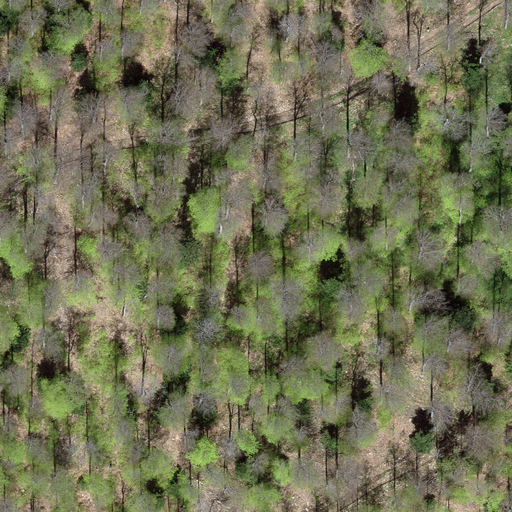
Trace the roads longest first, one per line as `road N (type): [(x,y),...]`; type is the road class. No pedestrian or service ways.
road 1 (track): [(487,0),(369,78),(282,123),(178,132),(0,171)]
road 2 (track): [(511,397),(329,511)]
